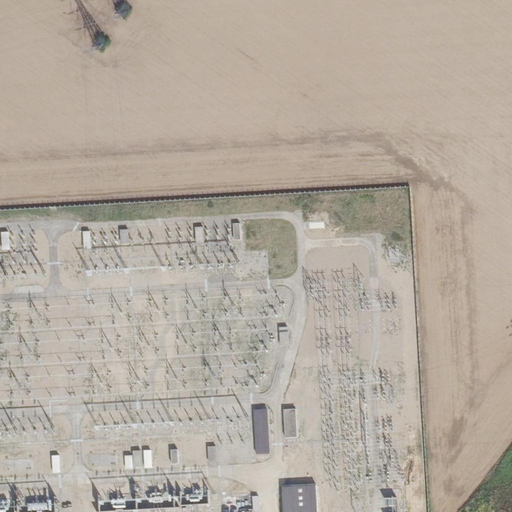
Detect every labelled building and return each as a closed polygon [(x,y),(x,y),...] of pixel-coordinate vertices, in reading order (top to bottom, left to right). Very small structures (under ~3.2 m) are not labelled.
[(204,227),(196,227),(196,242),(204,242),(204,227)] [(91,231),(83,231),(84,249),(92,249),(91,231)] [(289,327),(280,327),(280,346),(289,346),(289,327)] [(269,409),(255,410),(257,454),(271,453),(269,409)] [(285,409),(286,437),(298,437),(297,409),(285,409)] [(217,446),(208,446),(209,462),(218,462),(217,446)] [(142,450),(134,450),(135,467),(142,466),(142,450)] [(152,450),(144,450),(145,468),(153,468),(152,450)] [(60,455),(53,455),(54,473),(61,472),(60,455)] [(134,456),(126,456),(126,469),(134,468),(134,456)] [(318,511),(317,484),(283,486),(284,511),(318,511)] [(125,499),(114,501),(115,510),(127,509),(125,499)] [(55,502),(13,505),(13,504),(0,505),(0,511),(55,511),(56,511),(55,502)] [(237,503),(237,510),(231,510),(230,511),(247,511),(247,502),(237,503)]
